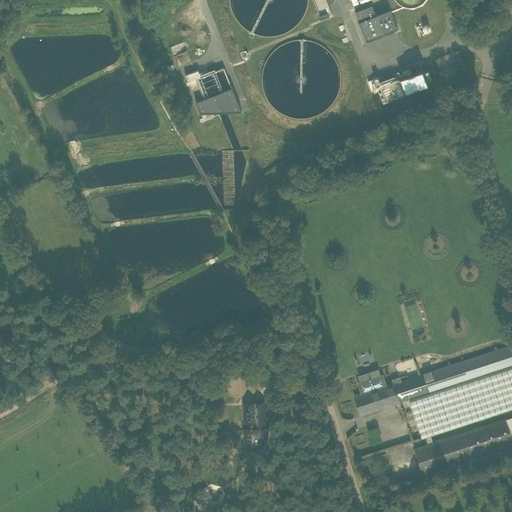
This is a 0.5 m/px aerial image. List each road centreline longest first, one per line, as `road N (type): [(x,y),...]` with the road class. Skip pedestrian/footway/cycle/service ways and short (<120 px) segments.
road 1 (unclassified): [(360,511),(311,355),(300,344),(173,357),(0,296)]
road 2 (track): [(28,0),(3,37),(3,52),(126,294),(129,347)]
road 3 (unclassified): [(511,249),(480,135),(488,77)]
road 4 (track): [(0,419),(129,347)]
